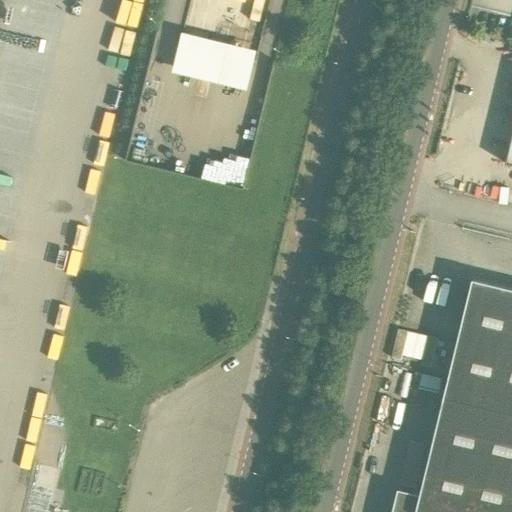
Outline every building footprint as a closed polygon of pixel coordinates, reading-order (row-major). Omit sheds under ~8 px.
[(188,27),(178,68),(254,86),(264,45),(188,27)] [(229,172),(249,174),(255,127),(235,124),(229,172)] [(511,511),(511,289),(473,280),(420,495),(398,489),(392,511),(511,511)] [(382,465),(402,465),(402,456),(382,456),(382,465)] [(366,499),(370,511),(372,511),(384,508),(379,495),(366,499)]
